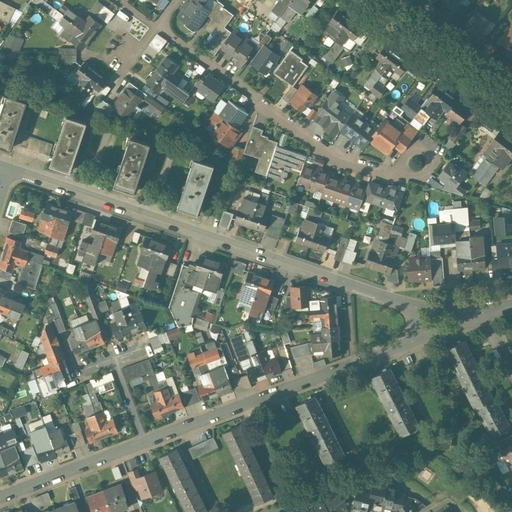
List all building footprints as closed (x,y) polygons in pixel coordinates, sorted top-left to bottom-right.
[(0,0),(0,14),(2,15),(1,17),(3,17),(5,14),(9,16),(6,23),(7,23),(14,8),(22,12),(0,0)] [(191,0),(179,17),(187,23),(188,21),(197,29),(211,10),(203,4),(206,0),(191,0)] [(279,0),(272,11),(279,17),(280,16),(288,5),(281,0),(279,0)] [(299,0),(291,0),(288,5),(295,10),(295,9),(301,1),(299,0)] [(434,0),(419,0),(422,2),(421,3),(428,9),(434,0)] [(461,1),(458,0),(451,0),(442,14),(452,21),(457,15),(459,17),(465,8),(459,4),(461,1)] [(224,5),(218,1),(211,10),(216,14),(206,26),(217,34),(208,46),(216,52),(231,32),(224,27),(233,15),(223,7),(224,5)] [(301,1),(295,9),(297,10),(296,10),(301,14),(307,5),(301,1)] [(85,21),(62,4),(57,11),(80,28),(85,21)] [(295,10),(288,5),(280,16),(288,22),(296,10),(297,10),(295,9),(295,10)] [(104,6),(97,15),(107,23),(114,14),(104,6)] [(57,11),(54,8),(49,15),(65,27),(60,35),(70,43),(71,41),(83,49),(92,37),(80,28),(57,11)] [(350,19),(337,10),(329,22),(335,26),(341,31),(350,20),(350,19)] [(279,17),(272,11),(269,16),(276,21),(279,17)] [(476,12),(461,33),(480,47),(487,37),(480,31),(488,20),(476,12)] [(85,21),(80,28),(92,37),(101,25),(89,16),(85,21)] [(362,29),(350,20),(341,31),(347,36),(353,40),(362,29)] [(335,26),(330,23),(324,31),(329,35),(335,26)] [(459,27),(454,23),(448,32),(452,36),(459,27)] [(511,25),(502,38),(501,38),(498,43),(503,47),(505,45),(511,50),(508,56),(511,58),(511,25)] [(316,26),(310,34),(316,38),(322,30),(316,26)] [(341,31),(335,26),(329,35),(335,39),(341,31)] [(353,40),(355,42),(360,45),(368,34),(362,29),(353,40)] [(255,48),(232,31),(221,46),(227,51),(224,55),(230,59),(233,55),(238,59),(235,63),(241,67),(255,48)] [(347,36),(341,31),(335,39),(335,40),(341,44),(347,36)] [(5,46),(16,50),(21,37),(11,33),(5,46)] [(161,51),(168,40),(158,33),(151,44),(161,51)] [(266,34),(255,48),(260,52),(265,46),(271,38),(266,34)] [(353,40),(347,36),(341,44),(344,46),(344,47),(349,51),(355,42),(353,40)] [(288,52),(294,42),(285,37),(279,47),(288,52)] [(341,44),(335,40),(322,57),(332,64),(344,47),(344,46),(341,44)] [(374,41),(367,51),(371,54),(378,45),(374,41)] [(490,43),(481,55),(487,59),(495,47),(490,43)] [(397,54),(384,45),(375,57),(381,61),(388,66),(397,54)] [(260,52),(252,64),(265,74),(269,68),(274,72),(279,65),(274,61),(278,56),(265,46),(260,52)] [(274,72),(273,73),(289,84),(299,71),(302,73),(307,66),(301,61),(302,59),(290,50),(279,65),(274,72)] [(409,63),(397,54),(388,66),(394,70),(400,74),(409,63)] [(351,55),(342,58),(345,67),(354,63),(351,55)] [(177,66),(165,58),(157,70),(177,85),(181,78),(173,72),(177,66)] [(416,59),(407,70),(417,77),(425,66),(416,59)] [(381,61),(367,80),(373,85),(388,66),(381,61)] [(95,71),(84,62),(75,73),(81,77),(87,82),(95,71)] [(511,70),(511,66),(508,64),(503,71),(509,75),(511,70)] [(373,85),(370,90),(379,97),(386,88),(383,86),(394,70),(388,66),(373,85)] [(431,73),(425,69),(420,75),(426,80),(431,73)] [(157,70),(156,70),(147,82),(158,91),(157,93),(162,87),(183,103),(189,94),(177,85),(157,70)] [(95,71),(87,82),(93,87),(99,91),(105,83),(107,80),(95,71)] [(223,86),(208,75),(204,82),(198,90),(213,101),(223,86)] [(81,77),(75,85),(81,90),(87,82),(81,77)] [(187,82),(181,78),(177,85),(182,89),(187,82)] [(199,79),(189,93),(193,97),(198,90),(204,82),(199,79)] [(93,87),(87,82),(81,90),(87,95),(93,87)] [(142,91),(129,82),(122,92),(123,93),(119,99),(118,98),(112,106),(114,107),(126,116),(135,103),(137,104),(136,106),(141,109),(144,105),(159,115),(164,107),(153,99),(142,91)] [(105,83),(99,91),(104,95),(110,87),(105,83)] [(309,89),(302,84),(297,90),(289,102),(291,104),(302,112),(306,105),(307,106),(313,105),(312,102),(313,103),(318,96),(312,91),(311,88),(309,89)] [(437,84),(427,97),(428,99),(421,108),(409,99),(402,108),(414,117),(415,118),(423,124),(425,121),(426,121),(430,115),(447,92),(437,84)] [(157,93),(146,85),(142,91),(153,99),(157,93)] [(291,85),(282,98),(288,103),(289,102),(297,90),(291,85)] [(81,90),(70,104),(78,107),(87,95),(81,90)] [(343,97),(334,90),(317,112),(312,118),(319,123),(324,116),(329,120),(330,118),(333,120),(327,129),(336,136),(339,131),(350,116),(336,106),(343,97)] [(447,92),(430,115),(436,120),(444,110),(448,113),(457,100),(447,92)] [(5,94),(0,108),(0,146),(8,149),(25,100),(5,94)] [(247,98),(241,94),(237,101),(242,105),(247,98)] [(100,99),(92,109),(99,114),(107,103),(100,99)] [(248,114),(229,100),(218,115),(238,129),(248,114)] [(457,100),(448,113),(445,115),(458,125),(470,109),(458,100),(457,100)] [(112,106),(107,102),(107,103),(99,114),(107,117),(114,107),(112,106)] [(312,108),(306,117),(311,120),(312,118),(317,112),(312,108)] [(347,137),(361,118),(353,112),(350,116),(339,131),(347,137)] [(218,115),(216,114),(211,122),(216,125),(215,127),(211,133),(230,146),(241,131),(218,115)] [(88,122),(68,115),(51,164),(72,171),(88,122)] [(436,120),(430,115),(426,121),(432,126),(436,120)] [(355,143),(369,124),(361,118),(347,137),(355,143)] [(423,124),(415,118),(410,124),(414,127),(414,126),(419,130),(423,124)] [(401,133),(385,120),(377,130),(370,140),(387,153),(393,145),(403,152),(413,137),(403,130),(401,133)] [(482,129),(493,134),(497,125),(487,120),(482,129)] [(377,130),(369,124),(355,143),(363,149),(370,140),(377,130)] [(418,131),(408,124),(403,130),(413,137),(418,131)] [(461,124),(450,139),(455,143),(466,128),(461,124)] [(262,130),(253,127),(245,149),(260,155),(255,171),(267,175),(277,145),(267,141),(268,137),(261,134),(262,130)] [(499,131),(489,144),(490,144),(494,147),(500,152),(510,139),(499,131)] [(36,138),(20,133),(16,144),(32,150),(36,138)] [(151,144),(131,137),(115,186),(135,192),(151,144)] [(53,144),(36,138),(32,150),(49,156),(53,144)] [(511,157),(511,140),(510,139),(500,152),(506,157),(510,159),(511,160),(511,157)] [(490,144),(483,154),(487,157),(494,147),(490,144)] [(308,155),(277,145),(267,175),(277,179),(280,171),(287,173),(288,170),(301,175),(304,166),(308,155)] [(494,147),(487,157),(493,161),(500,152),(494,147)] [(506,157),(500,152),(493,161),(499,166),(502,162),(506,157)] [(487,157),(472,176),(478,181),(493,161),(487,157)] [(194,158),(178,207),(198,214),(215,165),(194,158)] [(493,161),(478,181),(485,186),(499,166),(493,161)] [(457,169),(448,163),(439,176),(447,182),(455,188),(465,173),(458,168),(457,169)] [(312,168),(304,166),(301,175),(298,184),(304,186),(304,189),(309,191),(319,165),(314,164),(312,168)] [(319,165),(309,191),(315,193),(316,190),(323,193),(329,174),(321,172),(323,167),(319,165)] [(341,181),(333,178),(335,174),(330,172),(329,174),(323,193),(321,197),(327,199),(328,197),(334,199),(341,181)] [(334,199),(334,202),(339,204),(340,201),(347,204),(353,185),(345,183),(347,178),(342,176),(334,199)] [(347,204),(346,206),(352,208),(353,206),(360,208),(363,198),(366,190),(358,187),(359,182),(355,180),(347,204)] [(455,188),(447,182),(441,190),(455,193),(455,188)] [(375,186),(368,183),(366,190),(363,198),(370,200),(375,186)] [(403,195),(390,191),(391,190),(375,184),(370,200),(370,201),(388,207),(387,212),(396,215),(403,195)] [(254,187),(253,191),(252,191),(250,199),(258,201),(261,192),(262,190),(254,187)] [(486,188),(477,199),(478,200),(485,202),(492,192),(486,188)] [(268,195),(261,192),(258,201),(265,204),(268,195)] [(258,201),(250,199),(246,209),(255,211),(258,201)] [(292,200),(287,213),(294,215),(298,203),(292,200)] [(265,204),(258,201),(255,211),(262,214),(265,204)] [(59,207),(47,203),(42,218),(43,218),(54,222),(59,207)] [(72,212),(59,207),(54,222),(67,226),(72,212)] [(246,209),(240,207),(235,220),(250,225),(255,211),(246,209)] [(310,207),(306,219),(305,219),(302,227),(315,231),(318,222),(322,211),(310,207)] [(467,207),(445,209),(446,223),(427,225),(429,244),(458,241),(459,253),(471,252),(469,236),(468,222),(467,207)] [(76,209),(72,220),(81,224),(85,212),(76,209)] [(33,213),(20,210),(19,217),(31,220),(33,213)] [(234,213),(225,210),(220,225),(229,228),(234,213)] [(262,214),(255,211),(250,225),(264,229),(268,216),(262,214)] [(95,215),(85,212),(81,224),(91,227),(95,215)] [(273,213),(266,234),(279,238),(286,218),(273,213)] [(511,216),(509,217),(495,218),(496,233),(511,231),(511,216)] [(54,222),(43,218),(39,230),(42,231),(51,234),(54,222)] [(24,235),(26,223),(12,220),(9,232),(24,235)] [(109,224),(96,220),(91,235),(104,240),(109,224)] [(382,221),(376,238),(375,238),(371,250),(370,249),(365,265),(377,270),(393,225),(384,222),(382,221)] [(480,221),(468,222),(469,236),(478,235),(477,229),(481,229),(480,221)] [(67,226),(54,222),(51,234),(59,237),(59,238),(62,239),(67,226)] [(326,225),(318,222),(315,231),(323,234),(326,225)] [(109,224),(104,240),(116,244),(121,228),(109,224)] [(393,225),(377,270),(388,273),(389,273),(390,273),(392,268),(395,258),(394,258),(398,246),(394,245),(398,235),(400,236),(403,229),(393,225)] [(302,227),(301,227),(296,240),(310,245),(315,231),(302,227)] [(323,234),(315,231),(310,245),(310,246),(325,251),(330,236),(323,234)] [(140,234),(135,232),(131,243),(137,245),(140,234)] [(51,234),(44,253),(56,257),(59,248),(56,247),(59,238),(59,237),(51,234)] [(92,243),(82,240),(78,254),(83,255),(81,260),(95,265),(100,251),(104,240),(91,235),(91,236),(94,237),(92,243)] [(478,235),(469,236),(471,252),(484,251),(483,235),(478,235)] [(158,241),(146,237),(141,253),(145,254),(146,254),(153,256),(158,241)] [(341,237),(334,259),(341,261),(346,249),(349,239),(341,237)] [(20,242),(6,238),(2,252),(15,257),(18,249),(20,242)] [(116,244),(104,240),(100,251),(108,254),(112,255),(116,244)] [(171,245),(158,241),(153,256),(161,259),(166,261),(171,245)] [(511,244),(498,245),(500,266),(511,265),(511,244)] [(27,252),(18,249),(15,257),(25,260),(27,252)] [(356,252),(346,249),(341,261),(352,265),(356,252)] [(108,254),(100,251),(96,262),(104,265),(108,254)] [(484,251),(471,252),(472,269),(486,267),(484,251)] [(15,257),(2,252),(0,257),(0,267),(11,271),(13,265),(22,268),(17,284),(32,289),(41,265),(25,260),(15,257)] [(43,257),(27,252),(25,260),(41,265),(42,260),(43,257)] [(459,253),(458,253),(459,270),(472,269),(471,252),(459,253)] [(153,256),(146,254),(145,254),(142,266),(149,268),(153,256)] [(197,266),(191,264),(186,280),(183,287),(202,293),(204,287),(208,274),(213,260),(200,255),(197,266)] [(422,258),(419,255),(416,258),(410,259),(411,268),(408,268),(409,280),(432,278),(430,259),(430,257),(422,258)] [(161,259),(153,256),(149,268),(157,271),(161,259)] [(442,258),(430,259),(432,278),(432,286),(444,285),(442,258)] [(226,264),(213,260),(208,274),(220,279),(221,279),(226,264)] [(246,265),(235,261),(231,272),(243,276),(246,265)] [(177,264),(170,262),(166,274),(173,276),(177,264)] [(68,271),(74,273),(76,264),(70,263),(68,271)] [(190,267),(183,264),(179,278),(186,280),(190,267)] [(139,275),(137,275),(133,285),(143,288),(144,284),(149,268),(142,266),(139,275)] [(157,271),(149,268),(144,284),(153,287),(155,281),(154,280),(157,271)] [(397,269),(392,268),(390,273),(389,273),(388,273),(386,280),(394,283),(398,282),(397,269)] [(11,275),(0,271),(0,277),(9,281),(11,275)] [(92,275),(80,272),(79,277),(90,281),(92,275)] [(261,276),(249,272),(244,287),(244,288),(240,300),(252,304),(257,291),(261,276)] [(220,279),(208,274),(204,287),(216,291),(220,279)] [(274,281),(261,276),(257,291),(269,295),(270,295),(274,281)] [(0,278),(0,285),(6,288),(8,282),(0,278)] [(202,293),(183,287),(186,280),(179,278),(169,307),(179,328),(193,325),(194,317),(202,293)] [(119,283),(117,289),(126,292),(128,286),(119,283)] [(309,287),(291,289),(292,297),(293,307),(294,307),(310,305),(309,295),(310,295),(309,287)] [(330,292),(325,290),(323,292),(309,287),(310,295),(321,294),(321,297),(333,296),(333,295),(331,294),(330,292)] [(224,291),(218,289),(213,303),(219,305),(224,291)] [(269,295),(257,291),(252,304),(249,313),(256,316),(257,316),(259,310),(263,311),(269,295)] [(310,295),(309,295),(310,305),(321,304),(320,297),(321,297),(321,294),(310,295)] [(279,298),(271,295),(267,309),(274,311),(279,298)] [(321,297),(320,297),(321,304),(321,312),(337,311),(336,296),(333,296),(321,297)] [(23,306),(2,297),(0,301),(0,305),(20,313),(23,306)] [(126,297),(119,299),(120,302),(122,309),(130,307),(126,297)] [(292,297),(284,298),(286,312),(295,312),(294,307),(293,307),(292,297)] [(106,299),(99,302),(102,311),(110,308),(106,299)] [(120,302),(113,304),(116,312),(122,309),(120,302)] [(95,303),(89,306),(95,320),(96,320),(101,318),(95,303)] [(321,304),(310,305),(310,313),(321,312),(321,304)] [(20,313),(0,305),(0,312),(18,320),(20,313)] [(116,312),(115,312),(119,322),(126,319),(122,309),(116,312)] [(205,318),(214,321),(216,314),(208,310),(205,318)] [(337,311),(321,312),(322,320),(323,326),(338,325),(337,311)] [(321,312),(310,313),(311,321),(322,320),(321,312)] [(140,313),(133,316),(126,319),(130,332),(131,332),(146,327),(140,313)] [(60,314),(53,317),(55,322),(56,324),(63,321),(60,314)] [(208,322),(194,317),(193,325),(193,327),(206,331),(208,322)] [(282,317),(276,318),(279,329),(285,327),(282,317)] [(119,322),(112,324),(117,337),(130,332),(126,319),(119,322)] [(95,320),(89,322),(81,325),(85,335),(99,329),(96,320),(95,320)] [(63,321),(56,324),(59,332),(66,329),(63,321)] [(55,322),(50,325),(53,334),(59,332),(56,324),(55,322)] [(44,327),(39,338),(41,343),(37,344),(36,347),(35,347),(35,348),(36,349),(35,351),(37,358),(59,350),(53,334),(50,325),(44,327)] [(81,325),(74,328),(77,337),(85,335),(81,325)] [(338,325),(323,326),(323,333),(324,341),(339,340),(338,325)] [(8,330),(0,326),(0,333),(5,336),(8,330)] [(99,329),(85,335),(89,347),(104,342),(99,329)] [(286,329),(279,330),(284,344),(291,342),(286,329)] [(197,333),(200,342),(205,340),(202,331),(197,333)] [(249,332),(242,335),(245,342),(252,340),(249,332)] [(323,333),(312,334),(313,342),(324,341),(323,333)] [(77,337),(71,340),(76,352),(89,347),(85,335),(77,337)] [(158,335),(149,338),(153,349),(161,346),(162,346),(158,335)] [(242,335),(231,339),(240,361),(247,358),(247,357),(249,356),(244,343),(245,342),(242,335)] [(245,342),(244,343),(249,356),(247,357),(247,358),(251,367),(261,363),(257,353),(252,340),(245,342)] [(339,340),(324,341),(324,349),(325,355),(340,354),(339,340)] [(324,341),(313,342),(313,350),(324,349),(324,341)] [(493,399),(484,380),(483,380),(481,375),(477,365),(476,365),(473,360),(474,360),(465,341),(447,349),(455,367),(456,366),(458,371),(457,372),(464,386),(465,385),(468,391),(467,391),(475,408),(477,407),(481,415),(481,414),(484,420),(483,420),(492,436),(509,427),(500,408),(499,408),(497,404),(495,398),(493,399)] [(214,342),(206,345),(209,352),(217,349),(217,348),(214,342)] [(307,343),(290,347),(294,358),(311,354),(307,343)] [(291,368),(284,346),(279,347),(286,370),(291,368)] [(209,352),(203,354),(213,381),(227,376),(224,367),(228,365),(221,347),(217,348),(217,349),(209,352)] [(265,350),(257,353),(261,363),(269,359),(265,350)] [(60,352),(46,357),(49,364),(50,364),(52,371),(66,366),(60,352)] [(203,354),(189,359),(193,368),(199,366),(205,384),(213,381),(203,354)] [(26,357),(20,355),(16,365),(21,368),(26,357)] [(275,358),(261,363),(266,376),(280,371),(275,358)] [(326,358),(315,362),(317,367),(327,364),(326,358)] [(149,359),(142,361),(147,374),(154,371),(149,359)] [(147,374),(142,361),(138,363),(142,376),(144,381),(149,379),(147,374)] [(138,363),(121,369),(126,382),(129,381),(131,386),(144,381),(142,376),(138,363)] [(251,367),(247,368),(252,381),(266,376),(261,363),(251,367)] [(49,364),(31,371),(34,378),(42,375),(52,371),(50,364),(49,364)] [(66,366),(52,371),(55,379),(58,385),(71,380),(66,366)] [(407,402),(402,392),(401,392),(399,388),(400,388),(390,368),(372,378),(380,394),(381,394),(384,399),(383,399),(390,413),(393,418),(392,418),(400,435),(419,426),(409,406),(409,407),(406,402),(407,402)] [(52,371),(42,375),(45,383),(55,379),(52,371)] [(163,372),(155,375),(156,376),(158,383),(166,380),(163,372)] [(247,375),(242,377),(246,390),(252,388),(247,375)] [(156,376),(149,379),(154,392),(161,390),(158,383),(156,376)] [(173,376),(168,378),(172,388),(177,386),(173,376)] [(227,376),(213,381),(218,394),(232,389),(227,376)] [(242,377),(231,381),(236,394),(246,390),(242,377)] [(34,378),(21,383),(24,390),(36,385),(34,378)] [(166,380),(158,383),(161,390),(169,387),(166,380)] [(213,381),(205,384),(199,386),(204,400),(218,394),(213,381)] [(90,383),(85,385),(88,395),(94,393),(90,383)] [(169,387),(161,390),(165,399),(172,396),(169,387)] [(195,387),(189,390),(194,403),(201,401),(195,387)] [(161,390),(154,392),(158,402),(165,399),(161,390)] [(189,390),(183,393),(188,406),(194,403),(189,390)] [(172,396),(165,399),(170,413),(185,407),(179,394),(172,396)] [(326,421),(324,416),(315,397),(297,406),(305,422),(306,422),(309,428),(308,429),(314,441),(315,441),(318,447),(317,447),(325,464),(343,455),(334,436),(331,431),(332,431),(327,421),(326,421)] [(158,402),(151,404),(156,418),(170,413),(165,399),(158,402)] [(100,403),(92,406),(95,414),(103,412),(100,403)] [(15,418),(28,413),(25,404),(12,409),(15,418)] [(6,420),(14,416),(11,411),(3,415),(6,420)] [(48,414),(45,415),(43,411),(38,413),(46,433),(53,430),(48,414)] [(103,412),(95,414),(99,424),(106,421),(103,412)] [(95,414),(88,417),(91,427),(99,424),(95,414)] [(106,421),(99,424),(104,437),(118,432),(113,419),(106,421)] [(91,427),(85,429),(90,442),(104,437),(99,424),(91,427)] [(273,496),(240,425),(225,432),(228,440),(226,441),(236,463),(238,462),(243,473),(242,474),(252,497),(254,496),(257,503),(273,496)] [(12,429),(0,433),(0,449),(13,445),(17,443),(12,429)] [(53,430),(46,433),(49,443),(57,440),(57,439),(53,430)] [(450,431),(441,430),(439,446),(448,448),(450,431)] [(46,433),(39,436),(42,445),(49,443),(46,433)] [(74,433),(67,435),(72,449),(79,447),(74,433)] [(511,444),(511,434),(496,442),(501,451),(511,444)] [(63,437),(57,439),(57,440),(49,443),(54,456),(69,451),(63,437)] [(213,437),(188,449),(193,459),(218,448),(213,437)] [(42,445),(36,448),(41,461),(54,456),(49,443),(42,445)] [(511,468),(511,444),(501,451),(511,469),(511,468)] [(13,445),(0,449),(0,454),(2,461),(10,458),(10,457),(16,455),(14,448),(13,445)] [(32,446),(25,449),(32,465),(38,462),(32,446)] [(25,449),(19,451),(25,467),(32,465),(25,449)] [(207,511),(176,449),(161,456),(165,463),(163,464),(174,486),(176,485),(181,496),(179,497),(186,511),(207,511)] [(16,455),(10,457),(10,458),(2,461),(8,474),(22,468),(17,454),(16,455)] [(116,478),(122,476),(119,466),(113,468),(116,478)] [(136,470),(128,473),(134,490),(140,488),(136,479),(139,478),(136,470)] [(139,478),(136,479),(140,488),(143,497),(150,494),(154,496),(158,495),(159,491),(161,491),(154,472),(139,478)] [(387,484),(379,482),(379,483),(373,482),(372,490),(368,505),(375,507),(377,501),(383,502),(387,484)] [(121,484),(104,490),(112,511),(114,511),(128,507),(125,497),(126,497),(121,484)] [(399,489),(387,486),(388,484),(387,484),(383,502),(383,505),(391,507),(391,509),(392,509),(396,510),(399,508),(401,511),(417,511),(418,511),(411,500),(415,498),(404,496),(405,494),(398,492),(399,489)] [(366,488),(357,486),(353,504),(361,506),(359,511),(366,511),(368,505),(372,490),(366,488)] [(75,487),(68,489),(72,499),(78,497),(75,487)] [(112,511),(104,490),(87,497),(93,511),(112,511)] [(331,498),(323,503),(322,501),(314,507),(315,508),(310,511),(309,510),(308,510),(309,511),(336,511),(339,510),(340,511),(346,508),(347,503),(344,498),(342,499),(337,491),(330,496),(331,498)] [(35,496),(37,502),(51,499),(49,492),(35,496)] [(427,506),(415,498),(411,500),(418,511),(427,506)] [(76,511),(73,503),(55,510),(56,511),(76,511)]
